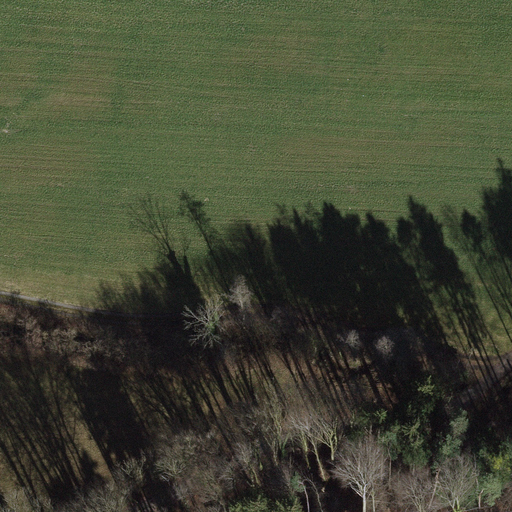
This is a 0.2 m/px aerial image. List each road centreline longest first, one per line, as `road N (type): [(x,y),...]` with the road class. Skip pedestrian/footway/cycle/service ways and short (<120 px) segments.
road 1 (track): [(511,358),(459,359),(270,308),(137,318),(0,296)]
road 2 (track): [(134,511),(294,434),(451,407),(511,358)]
